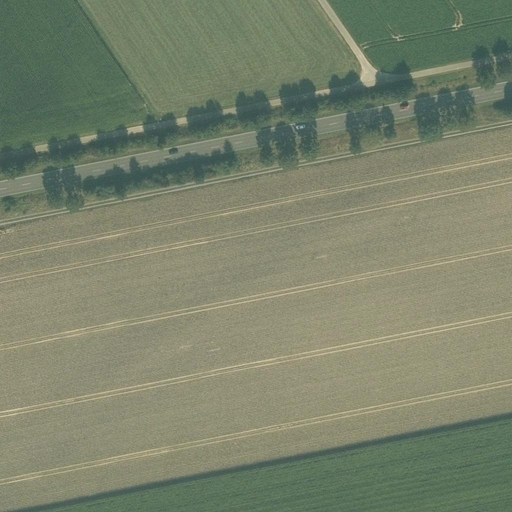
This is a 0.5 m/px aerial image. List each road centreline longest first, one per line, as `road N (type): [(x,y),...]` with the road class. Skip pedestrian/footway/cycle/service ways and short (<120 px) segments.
road 1 (track): [(511,56),(0,157)]
road 2 (track): [(0,225),(511,124)]
road 3 (primary): [(0,190),(511,89)]
